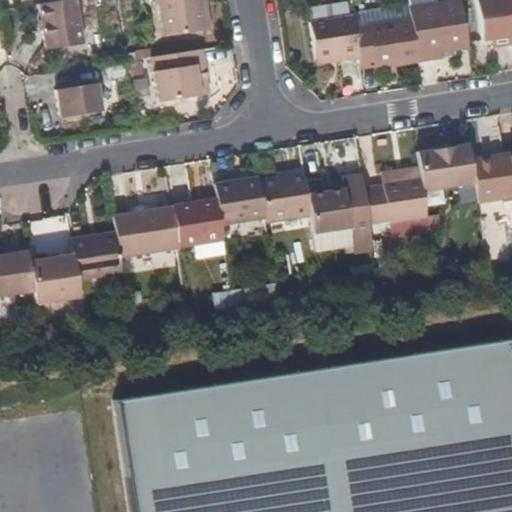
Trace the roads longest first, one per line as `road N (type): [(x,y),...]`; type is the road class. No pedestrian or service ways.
road 1 (residential): [(0,181),(273,134)]
road 2 (residential): [(511,95),(273,134)]
road 3 (residential): [(249,0),(273,134)]
